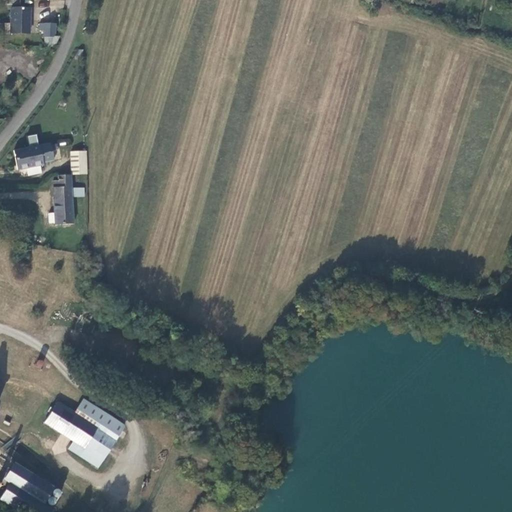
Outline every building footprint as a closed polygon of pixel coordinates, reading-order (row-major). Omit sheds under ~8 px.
[(27,7),(8,6),(7,31),(26,32),(27,7)] [(51,44),(55,34),(52,34),(52,22),(36,21),(36,28),(41,29),(41,44),(51,44)] [(49,142),(11,150),(16,169),(42,163),(42,162),(53,160),(49,142)] [(70,150),(71,173),(85,172),(83,149),(70,150)] [(70,198),(68,173),(55,174),(55,180),(50,180),(51,198),(70,198)] [(71,224),(70,198),(51,198),(52,212),(52,223),(52,225),(71,224)] [(40,360),(36,359),(34,361),(33,365),(36,368),(40,367),(42,363),(40,360)] [(28,437),(39,420),(52,401),(56,395),(38,383),(10,426),(28,437)] [(136,421),(142,407),(109,390),(103,399),(136,421)] [(121,426),(80,399),(70,413),(52,401),(39,420),(71,441),(65,449),(94,467),(103,453),(108,457),(112,452),(117,456),(122,449),(111,441),(121,426)] [(175,437),(181,423),(142,407),(136,421),(175,437)] [(0,478),(7,483),(0,493),(0,500),(17,511),(50,511),(52,509),(49,507),(57,494),(21,470),(11,463),(9,457),(0,450),(0,478)]
